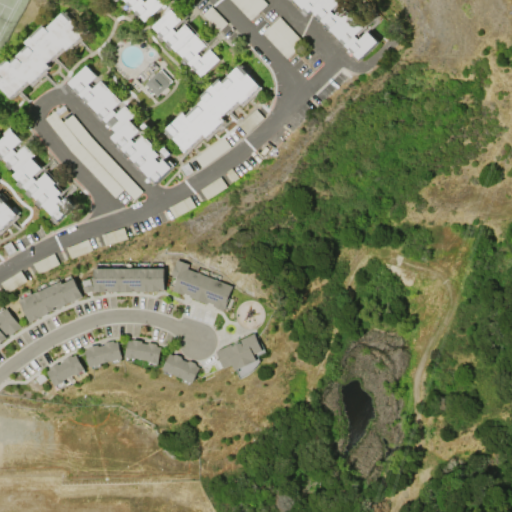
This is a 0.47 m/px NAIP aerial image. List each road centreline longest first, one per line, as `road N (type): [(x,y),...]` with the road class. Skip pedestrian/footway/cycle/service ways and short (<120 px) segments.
road 1 (residential): [(0,269),(44,242),(189,182),(275,116),(289,83),(285,65),(221,0)]
road 2 (residential): [(196,341),(154,316),(105,314),(35,343),(0,369)]
